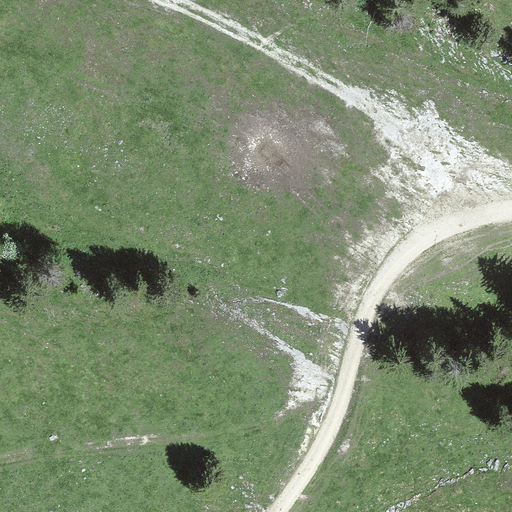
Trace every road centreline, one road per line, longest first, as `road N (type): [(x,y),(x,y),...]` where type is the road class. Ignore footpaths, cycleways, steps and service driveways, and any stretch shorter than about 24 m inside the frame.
road 1 (track): [(278,511),(335,418),(364,316),(389,270),(444,226),(511,211)]
road 2 (track): [(497,212),(391,122),(287,58),(167,0)]
